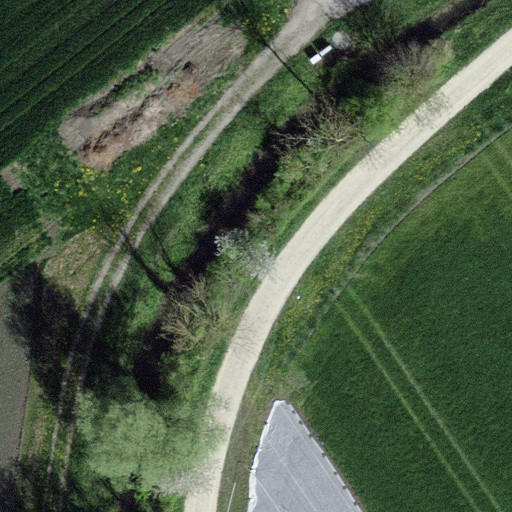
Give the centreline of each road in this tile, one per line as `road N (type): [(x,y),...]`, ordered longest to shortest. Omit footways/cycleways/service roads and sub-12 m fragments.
road 1 (track): [(50,511),(106,308),(179,133),(333,3)]
road 2 (track): [(511,50),(315,226),(240,353),(203,511)]
